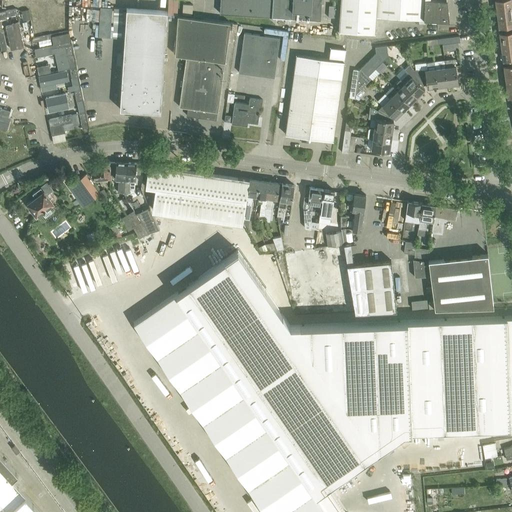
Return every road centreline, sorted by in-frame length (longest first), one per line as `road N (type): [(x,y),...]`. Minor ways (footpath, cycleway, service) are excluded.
road 1 (unknown): [(191,504),(258,454),(290,413),(298,337),(264,276),(235,235),(210,234),(63,315)]
road 2 (unclassified): [(399,178),(117,147),(0,181)]
road 3 (unclassified): [(196,511),(0,221)]
road 4 (unclassified): [(83,511),(0,400)]
road 5 (residential): [(399,178),(409,128),(443,99),(484,91)]
